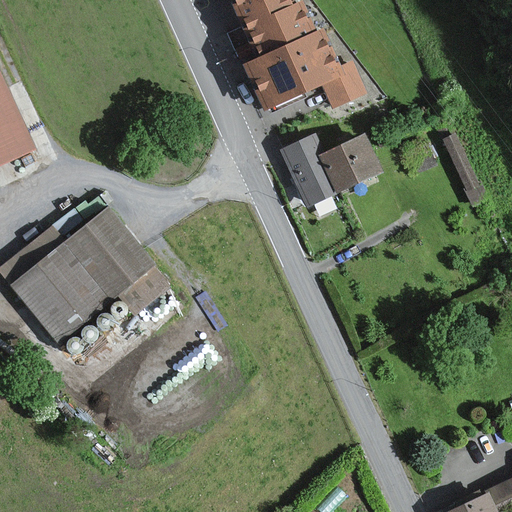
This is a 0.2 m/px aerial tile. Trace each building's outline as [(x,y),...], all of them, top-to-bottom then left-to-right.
[(365,90),(352,62),(339,68),(323,31),(316,34),(302,2),(295,6),(292,0),(239,0),(241,2),(235,5),(242,20),(247,18),(251,27),(246,29),(252,42),(238,48),(242,56),(256,50),(259,59),(248,64),(267,107),(325,82),(334,104),(365,90)] [(0,77),(0,161),(31,147),(0,77)] [(478,184),(455,134),(446,138),(468,188),(466,189),(473,204),(487,198),(480,182),(478,184)] [(307,203),(338,189),(323,155),(314,136),(283,150),(307,203)] [(380,170),(365,136),(323,155),(338,189),(380,170)] [(125,294),(155,333),(188,307),(110,208),(16,282),(64,342),(125,294)] [(511,511),(511,478),(490,488),(492,492),(447,511),(511,511)]
